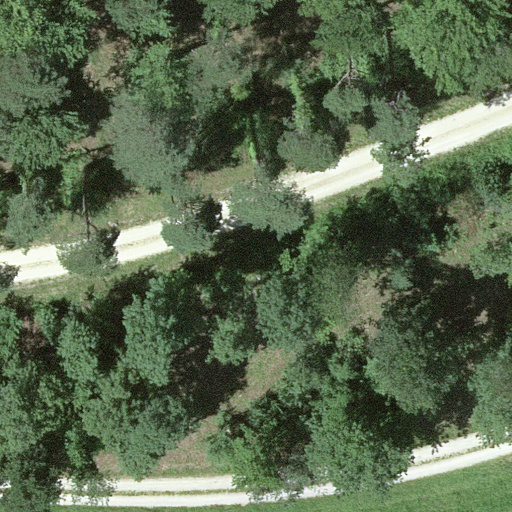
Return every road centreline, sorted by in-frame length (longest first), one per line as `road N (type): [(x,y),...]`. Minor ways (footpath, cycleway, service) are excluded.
road 1 (track): [(511,110),(261,205),(117,244),(0,264)]
road 2 (track): [(511,432),(321,481),(167,491),(0,486)]
